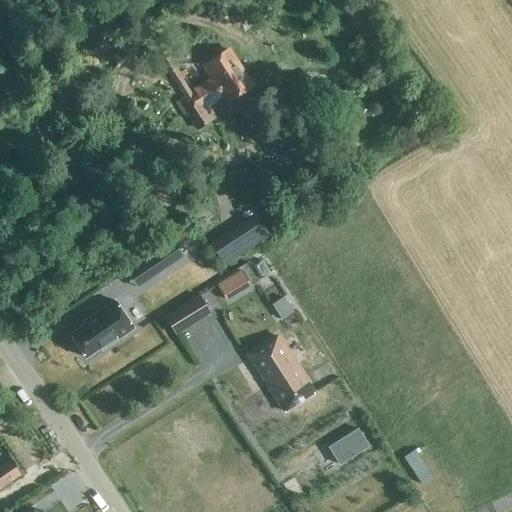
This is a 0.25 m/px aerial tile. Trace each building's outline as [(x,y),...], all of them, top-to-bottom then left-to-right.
[(192,93),(189,95),(179,79),(181,78),(168,57),(158,63),(181,100),(176,103),(184,115),(187,113),(197,129),(215,117),(205,102),(238,81),(239,83),(252,74),(238,53),(225,61),(227,63),(223,65),(219,59),(214,58),(209,61),(208,66),(211,71),(208,73),(209,75),(188,88),(192,93)] [(312,84),(334,99),(339,91),(323,79),(322,82),(316,78),(312,84)] [(175,190),(148,173),(134,195),(161,212),(175,190)] [(253,215),(209,243),(224,266),(267,237),(253,215)] [(182,255),(172,241),(143,261),(126,272),(136,287),(153,276),(182,255)] [(283,312),(303,304),(294,284),(274,293),(283,312)] [(210,313),(199,294),(163,317),(174,335),(210,313)] [(86,326),(71,336),(81,350),(87,360),(102,350),(103,352),(135,330),(116,303),(85,324),(86,326)] [(245,346),(222,312),(200,326),(223,361),(245,346)] [(247,354),(283,411),(313,392),(304,379),(300,381),(292,369),(296,366),(276,335),(247,354)] [(338,465),(368,446),(357,428),(327,447),(338,465)] [(0,487),(20,474),(10,459),(0,465),(0,487)]
